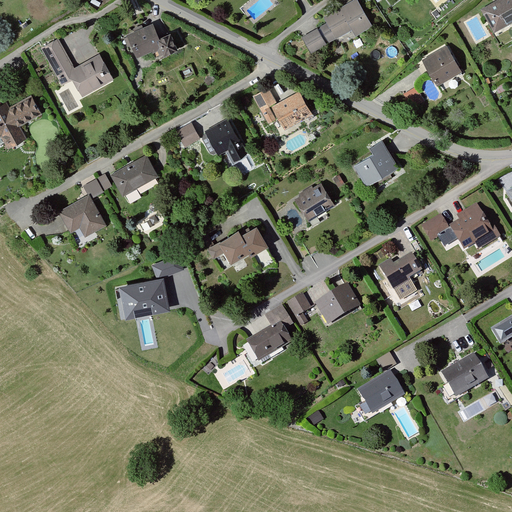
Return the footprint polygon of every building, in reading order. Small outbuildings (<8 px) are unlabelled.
[(511,0),(493,0),(478,9),(491,33),(511,20),(511,0)] [(370,26),(356,2),(327,18),(330,23),(320,29),(304,38),(312,51),(353,27),(357,33),(370,26)] [(152,27),(129,37),(138,56),(152,50),(155,58),(165,53),(165,55),(175,51),(170,38),(159,43),(152,27)] [(58,42),(44,49),(63,84),(74,78),(83,95),(112,80),(99,57),(74,71),(58,42)] [(448,46),(423,60),(438,86),(463,72),(448,46)] [(214,80),(210,75),(205,80),(209,85),(214,80)] [(406,93),(417,106),(426,98),(415,85),(406,93)] [(275,102),(269,90),(255,97),(269,122),(274,119),(267,106),(275,102)] [(300,94),(275,108),(286,128),(311,114),(300,94)] [(3,106),(0,107),(0,136),(2,135),(8,148),(24,139),(17,127),(40,114),(31,98),(10,109),(7,104),(3,106)] [(228,121),(208,132),(220,154),(229,150),(235,161),(247,155),(228,121)] [(199,138),(191,125),(178,133),(186,146),(199,138)] [(375,155),(358,166),(368,182),(396,166),(382,143),(372,149),(375,155)] [(146,158),(114,176),(124,194),(156,176),(146,158)] [(105,174),(98,178),(105,190),(112,186),(105,174)] [(343,184),(339,177),(335,179),(339,186),(343,184)] [(96,180),(84,187),(91,199),(103,192),(96,180)] [(321,186),(297,201),(309,220),(332,205),(321,186)] [(104,225),(88,198),(61,214),(72,231),(81,226),(86,235),(104,225)] [(462,219),(452,225),(453,225),(459,237),(465,246),(477,239),(480,245),(498,235),(494,228),(491,229),(476,205),(466,211),(459,215),(462,219)] [(448,228),(440,215),(424,225),(432,238),(438,235),(448,228)] [(448,228),(438,235),(444,245),(459,237),(453,225),(448,228)] [(220,244),(210,250),(215,257),(224,251),(232,263),(249,253),(252,257),(267,248),(256,231),(241,240),(238,235),(221,246),(220,244)] [(391,260),(382,265),(394,286),(408,278),(406,276),(420,268),(411,253),(393,264),(391,260)] [(155,266),(159,278),(162,277),(182,269),(178,258),(155,266)] [(163,281),(122,290),(128,319),(168,310),(163,281)] [(347,287),(320,303),(330,321),(358,304),(347,287)] [(303,296),(290,303),(301,324),(307,321),(301,310),(308,306),(303,296)] [(266,315),(273,326),(279,323),(283,329),(293,323),(282,305),(266,315)] [(511,317),(494,328),(502,341),(511,334),(511,317)] [(273,326),(250,340),(260,357),(289,340),(283,329),(279,323),(273,326)] [(397,364),(390,352),(376,360),(383,372),(397,364)] [(473,355),(445,372),(457,393),(486,376),(473,355)] [(390,373),(362,389),(374,410),(402,393),(390,373)] [(492,394),(485,398),(489,406),(496,402),(492,394)] [(323,419),(318,411),(308,418),(314,425),(323,419)]
